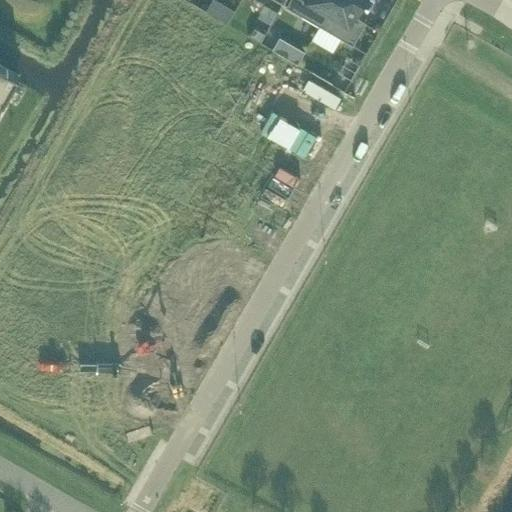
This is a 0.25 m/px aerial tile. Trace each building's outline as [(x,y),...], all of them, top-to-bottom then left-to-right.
[(187,0),(181,0),(179,5),(190,11),(194,4),(187,0)] [(289,0),(286,6),(320,25),(334,0),(289,0)] [(334,0),(320,25),(353,44),(366,22),(355,16),(364,0),(334,0)] [(226,5),(219,18),(227,23),(235,10),(226,5)] [(215,23),(211,30),(222,37),(226,29),(215,23)] [(249,36),(259,41),(264,33),(254,27),(249,36)] [(226,29),(222,37),(232,43),(236,35),(226,29)] [(125,42),(101,84),(125,98),(149,56),(125,42)] [(292,44),(285,56),(297,64),(304,52),(292,44)] [(149,56),(125,98),(148,111),(172,69),(149,56)] [(0,108),(0,105),(2,102),(3,103),(8,95),(15,83),(17,78),(19,76),(0,64),(0,108)] [(172,69),(148,111),(171,124),(195,83),(172,69)] [(258,69),(252,79),(259,83),(265,73),(258,69)] [(301,81),(289,101),(316,116),(328,97),(301,81)] [(195,83),(171,124),(195,138),(219,96),(195,83)] [(247,88),(241,98),(249,102),(255,92),(247,88)] [(241,98),(235,108),(242,113),(249,102),(241,98)] [(289,101),(278,119),(305,135),(316,116),(289,101)] [(278,119),(268,138),(295,154),(305,135),(278,119)] [(226,125),(220,135),(227,139),(233,129),(226,125)] [(220,135),(214,146),(221,150),(227,139),(220,135)] [(268,138),(257,157),(284,172),(295,154),(268,138)] [(257,157),(246,176),(273,192),(284,172),(257,157)] [(49,174),(25,215),(49,229),(73,188),(49,174)] [(73,188),(49,229),(72,242),(96,201),(73,188)] [(96,201),(72,242),(95,256),(119,214),(96,201)] [(119,214),(95,256),(119,269),(143,228),(119,214)] [(160,238),(153,249),(161,253),(167,242),(160,238)] [(153,249),(147,259),(155,263),(161,253),(153,249)] [(202,251),(191,270),(218,286),(229,266),(202,251)] [(13,268),(9,276),(19,282),(23,274),(13,268)] [(191,270),(180,289),(207,305),(218,286),(191,270)] [(23,274),(19,282),(30,288),(34,281),(23,274)] [(138,276),(132,286),(139,290),(145,280),(138,276)] [(132,286),(126,297),(133,301),(139,290),(132,286)] [(62,289),(57,297),(68,303),(72,296),(62,289)] [(180,289),(169,308),(196,323),(207,305),(180,289)] [(72,296),(68,303),(78,309),(83,302),(72,296)] [(121,305),(115,316),(122,320),(128,309),(121,305)] [(169,308),(158,326),(185,342),(196,323),(169,308)] [(158,326),(147,346),(174,362),(185,342),(158,326)]
